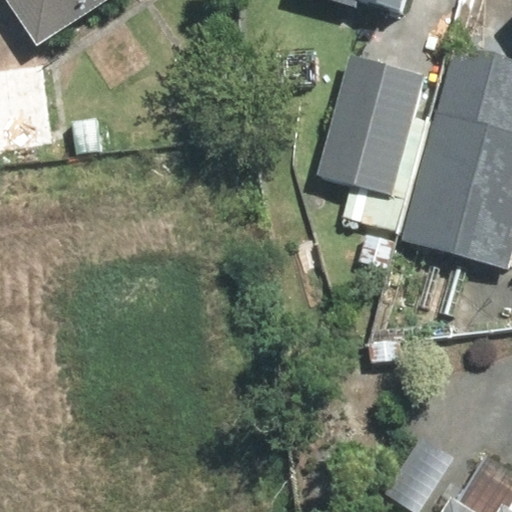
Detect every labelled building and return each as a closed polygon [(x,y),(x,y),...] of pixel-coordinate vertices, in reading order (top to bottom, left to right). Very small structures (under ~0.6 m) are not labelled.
[(2,0),(40,53),(115,0),(2,0)] [(326,0),(407,20),(411,0),(326,0)] [(511,65),(447,51),(404,248),(511,271),(511,65)] [(51,62),(0,67),(0,151),(59,146),(51,62)] [(348,62),(317,181),(344,188),(340,229),(394,233),(403,204),(434,85),(348,62)] [(511,511),(511,508),(511,511),(499,504),(493,511),(464,511),(440,497),(430,511),(511,511)]
